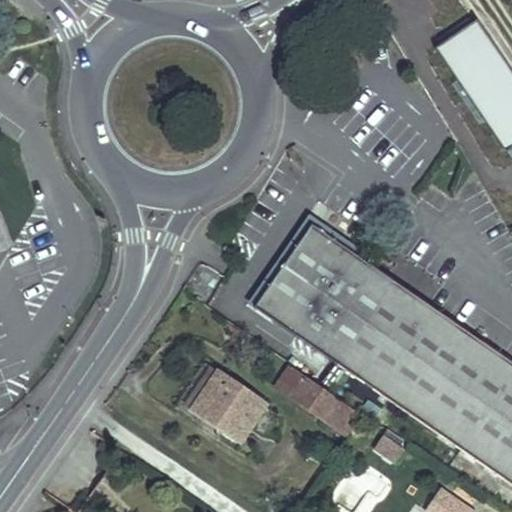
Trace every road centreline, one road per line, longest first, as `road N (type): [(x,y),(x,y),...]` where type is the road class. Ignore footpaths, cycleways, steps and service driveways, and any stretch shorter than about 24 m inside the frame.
road 1 (secondary): [(133,301),(1,495)]
road 2 (secondary): [(108,166),(136,236),(133,301)]
road 3 (secondary): [(133,301),(160,273),(199,189)]
